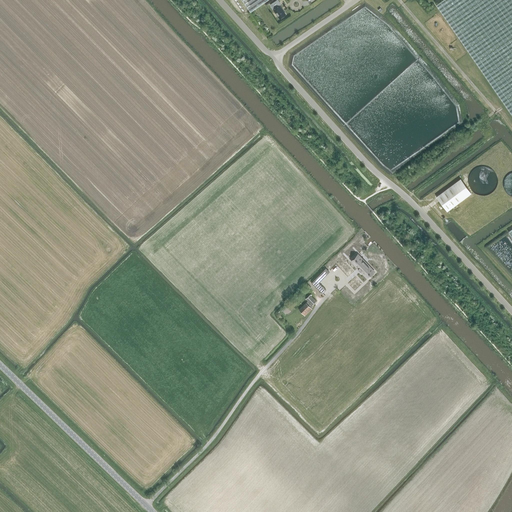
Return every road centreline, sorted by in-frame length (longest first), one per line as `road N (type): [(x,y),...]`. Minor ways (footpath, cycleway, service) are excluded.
road 1 (unclassified): [(511,311),(362,159),(275,56)]
road 2 (secondary): [(152,511),(0,364)]
